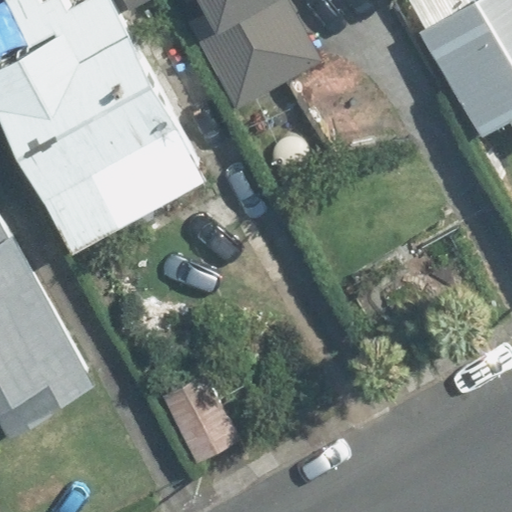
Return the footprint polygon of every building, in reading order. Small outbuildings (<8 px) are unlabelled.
[(0,96),(77,239),(215,165),(126,0),(10,0),(32,41),(0,57),(0,96)] [(189,0),(190,2),(184,5),(238,104),(326,56),(295,0),(189,0)] [(486,122),(511,105),(511,0),(452,0),(421,20),(486,122)] [(0,408),(10,428),(103,378),(8,202),(0,206),(0,408)] [(240,435),(202,365),(159,388),(197,458),(240,435)]
